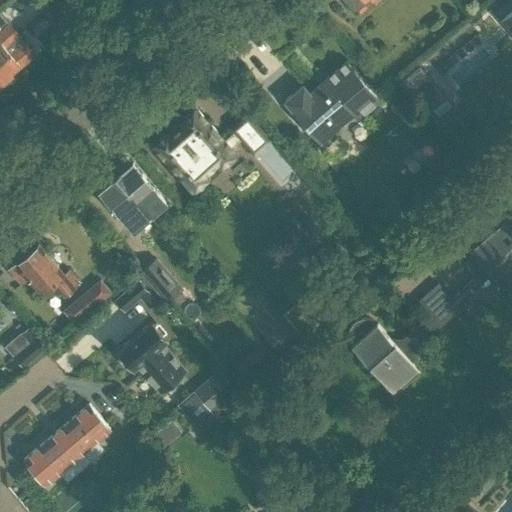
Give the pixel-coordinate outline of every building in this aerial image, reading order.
[(345,0),(355,11),(368,0),(345,0)] [(511,6),(503,14),(511,24),(511,31),(507,36),(511,42),(511,6)] [(0,10),(0,83),(12,73),(10,71),(19,63),(21,66),(36,53),(0,10)] [(304,84),(286,100),(322,141),(355,113),(359,117),(380,99),(347,60),(311,92),(304,84)] [(418,85),(409,74),(400,82),(412,96),(416,92),(430,108),(444,95),(428,76),(418,85)] [(224,139),(197,107),(183,118),(188,124),(160,146),(191,183),(232,148),(231,147),(241,139),(254,155),(272,139),(248,112),(229,127),(233,131),(224,139)] [(432,153),(435,156),(425,165),(422,161),(421,162),(437,180),(449,171),(433,152),(432,153)] [(132,162),(127,156),(115,166),(120,173),(117,176),(151,216),(168,202),(157,189),(133,161),(132,162)] [(113,179),(108,173),(95,183),(101,190),(100,190),(124,218),(124,217),(135,230),(151,216),(117,176),(113,179)] [(511,220),(510,218),(473,248),(469,257),(465,260),(477,274),(452,297),(439,282),(432,287),(433,288),(434,289),(435,291),(437,293),(441,298),(450,308),(450,309),(454,313),(456,311),(460,310),(464,309),(467,307),(469,303),(471,298),(473,293),(475,289),(477,286),(493,273),(511,295),(511,220)] [(65,273),(39,242),(9,268),(21,283),(29,276),(43,293),(56,282),(66,294),(81,281),(70,268),(65,273)] [(157,257),(140,271),(166,302),(184,288),(157,257)] [(74,323),(112,292),(101,277),(62,309),(74,323)] [(157,299),(139,279),(117,299),(125,309),(141,295),(150,305),(157,299)] [(438,328),(454,313),(450,309),(450,308),(441,298),(437,293),(435,291),(434,289),(433,288),(432,287),(419,299),(431,314),(404,338),(391,337),(378,323),(375,326),(371,321),(374,320),(372,319),(369,318),(366,317),(365,317),(360,318),(358,319),(355,320),(354,321),(352,323),(351,324),(349,327),(348,330),(348,333),(348,334),(348,337),(349,340),(349,342),(352,339),(356,343),(353,346),(395,394),(421,371),(410,359),(419,351),(418,347),(418,340),(419,337),(421,334),(425,331),(429,329),(434,328),(438,328)] [(210,289),(205,289),(201,292),(201,297),(205,301),(210,301),(214,298),(214,293),(210,289)] [(303,334),(324,317),(305,294),(284,311),(303,334)] [(186,368),(163,340),(167,337),(153,320),(120,349),(122,351),(120,353),(120,358),(125,364),(129,364),(132,363),(134,365),(138,361),(162,389),(186,368)] [(24,365),(47,346),(30,326),(23,331),(32,341),(15,355),(24,365)] [(247,386),(275,362),(259,344),(232,368),(247,386)] [(196,390),(212,409),(236,388),(220,369),(196,390)] [(274,407),(286,406),(285,393),(273,394),(274,407)] [(90,402),(25,458),(46,483),(111,427),(90,402)] [(485,492),(506,468),(496,456),(484,449),(444,484),(458,497),(472,481),(485,492)] [(476,511),(459,497),(445,511),(476,511)]
